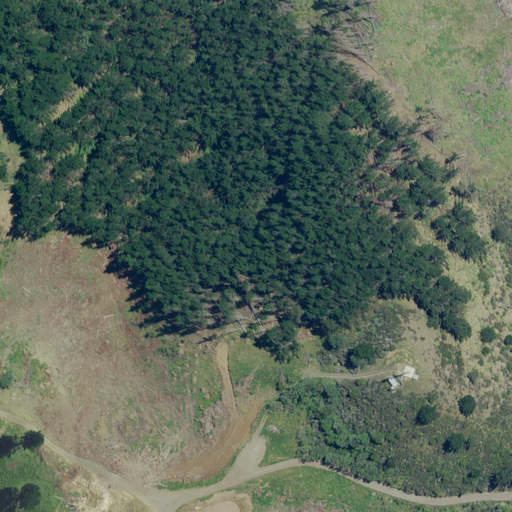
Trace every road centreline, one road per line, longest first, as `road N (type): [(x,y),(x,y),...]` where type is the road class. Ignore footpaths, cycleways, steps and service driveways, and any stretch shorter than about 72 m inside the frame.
road 1 (track): [(511,494),(441,502),(303,460),(161,502)]
road 2 (track): [(161,502),(0,415)]
